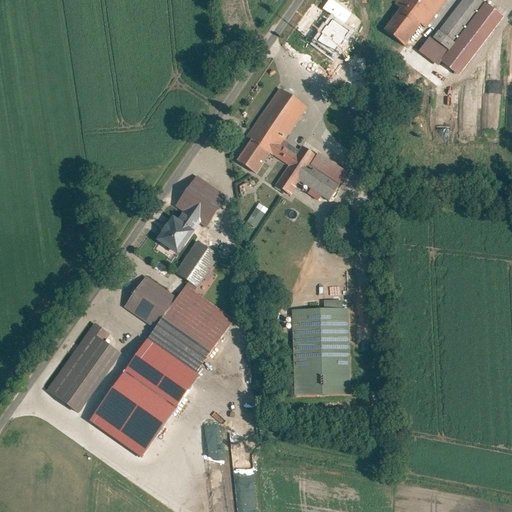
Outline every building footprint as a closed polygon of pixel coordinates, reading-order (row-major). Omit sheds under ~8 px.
[(386,32),(404,47),(441,0),(395,0),(395,1),(405,9),(386,32)] [(479,0),(465,0),(435,41),(448,51),(484,3),(479,0)] [(299,27),(284,49),(313,69),(328,47),(299,27)] [(304,113),(279,96),(249,139),(256,143),(240,167),(258,179),(273,157),(293,171),(281,189),(290,196),(298,184),(330,206),(341,189),(312,170),(319,160),(303,149),(298,156),(282,145),(304,113)] [(226,201),(201,183),(183,209),(190,214),(184,223),(177,218),(161,240),(182,254),(195,235),(192,232),(197,225),(206,231),(226,201)] [(240,187),(242,195),(250,192),(247,184),(240,187)] [(259,204),(247,223),(256,229),(268,210),(259,204)] [(366,239),(366,236),(366,232),(365,229),(363,226),(361,224),(359,222),(355,220),(352,219),(349,219),(345,220),(343,221),(340,223),(338,225),(336,227),(334,230),(334,234),(334,237),(334,240),(335,242),(337,245),(339,248),(341,250),(345,251),(348,252),(351,252),(356,251),(359,249),(362,247),(363,245),(365,242),(366,239)] [(237,322),(209,303),(220,288),(212,282),(201,297),(196,293),(220,258),(198,243),(176,275),(189,284),(177,301),(151,283),(131,312),(162,333),(153,346),(199,377),(237,322)] [(324,310),(293,311),(295,396),(351,395),(349,309),(343,309),(343,301),(324,301),(324,310)] [(47,395),(77,416),(120,358),(103,344),(109,335),(96,326),(47,395)]
